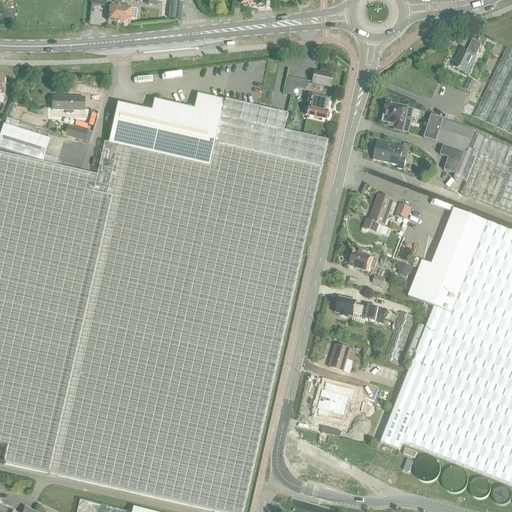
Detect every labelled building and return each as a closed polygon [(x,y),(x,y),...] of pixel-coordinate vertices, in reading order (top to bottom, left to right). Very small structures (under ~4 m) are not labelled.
[(96,0),(91,0),(91,6),(106,8),(106,6),(110,7),(109,17),(108,23),(117,24),(118,15),(119,15),(119,11),(119,8),(118,8),(118,6),(116,5),(116,3),(112,2),(112,0),(103,0),(103,1),(96,0)] [(112,0),(112,2),(116,3),(116,5),(118,6),(118,8),(119,8),(119,11),(119,15),(118,15),(117,24),(123,25),(123,26),(127,27),(127,25),(129,25),(130,20),(136,21),(137,15),(138,10),(131,9),(121,8),(122,0),(112,0)] [(253,0),(253,6),(257,6),(258,8),(262,9),(264,7),(265,7),(265,0),(253,0)] [(473,41),(471,46),(479,51),(482,45),(473,41)] [(511,52),(506,49),(474,118),(511,136),(511,52)] [(467,75),(476,57),(462,50),(453,68),(467,75)] [(304,73),(305,64),(293,64),(293,72),(304,73)] [(330,87),(332,76),(315,73),(313,84),(330,87)] [(288,78),(284,95),(292,96),(296,80),(288,78)] [(470,79),(464,90),(470,93),(475,82),(470,79)] [(328,120),(329,115),(328,114),(328,112),(327,111),(329,101),(309,96),(307,104),(310,105),(309,109),(307,109),(305,115),(307,115),(307,117),(326,122),(327,120),(328,120)] [(65,112),(65,115),(64,118),(64,120),(64,122),(64,126),(65,127),(68,127),(65,136),(84,143),(87,133),(72,128),(73,112),(83,112),(83,107),(84,107),(84,99),(69,98),(69,100),(63,100),(63,98),(52,98),(52,112),(65,112)] [(11,104),(6,117),(12,120),(17,106),(11,104)] [(408,134),(414,110),(387,104),(386,106),(384,106),(383,111),(385,112),(382,123),(391,125),(390,127),(395,128),(394,131),(408,134)] [(6,118),(0,137),(0,149),(42,163),(49,140),(47,140),(50,133),(6,118)] [(463,160),(456,176),(454,180),(466,185),(484,140),(484,139),(474,136),(475,133),(444,121),(443,122),(431,118),(424,141),(444,147),(462,153),(460,159),(463,160)] [(466,185),(462,196),(511,216),(511,150),(484,139),(484,140),(466,185)] [(374,161),(398,167),(397,170),(404,171),(406,160),(401,159),(404,149),(402,149),(402,150),(390,147),(390,146),(378,143),(374,161)] [(462,153),(444,147),(441,156),(449,159),(444,172),(456,176),(463,160),(460,159),(462,153)] [(365,225),(363,230),(367,232),(367,231),(386,238),(389,229),(385,228),(394,201),(379,196),(370,222),(367,221),(366,225),(365,225)] [(397,217),(407,221),(412,209),(400,205),(397,217)] [(422,263),(409,297),(429,304),(435,307),(453,314),(488,225),(454,211),(453,215),(432,267),(422,263)] [(453,314),(403,443),(511,486),(511,234),(488,225),(453,314)] [(375,271),(378,261),(362,255),(364,252),(357,250),(356,253),(354,252),(351,261),(349,261),(348,264),(349,266),(349,267),(369,274),(370,269),(375,271)] [(398,263),(396,270),(399,271),(398,275),(407,278),(408,274),(411,276),(413,269),(398,263)] [(383,288),(385,281),(374,278),(372,285),(383,288)] [(355,305),(355,304),(355,303),(340,299),(336,315),(353,319),(352,323),(365,326),(366,322),(383,326),(386,312),(369,308),(355,305)] [(414,361),(381,444),(399,452),(403,443),(453,314),(435,307),(426,329),(414,361)] [(401,313),(384,361),(397,365),(414,318),(401,313)] [(348,375),(354,355),(351,354),(351,352),(336,348),(329,370),(348,375)] [(375,352),(373,360),(379,362),(382,354),(375,352)] [(325,386),(326,386),(324,391),(322,391),(319,403),(319,402),(318,403),(319,403),(317,410),(319,411),(318,416),(317,415),(317,417),(318,417),(319,417),(329,420),(330,414),(344,418),(349,401),(352,402),(354,403),(354,401),(356,394),(356,392),(355,392),(327,385),(326,384),(325,386)] [(404,455),(415,459),(417,454),(406,450),(404,455)] [(413,462),(404,459),(401,462),(402,463),(411,467),(413,462)] [(136,511),(128,510),(127,511),(122,511),(79,501),(76,511),(136,511)]
